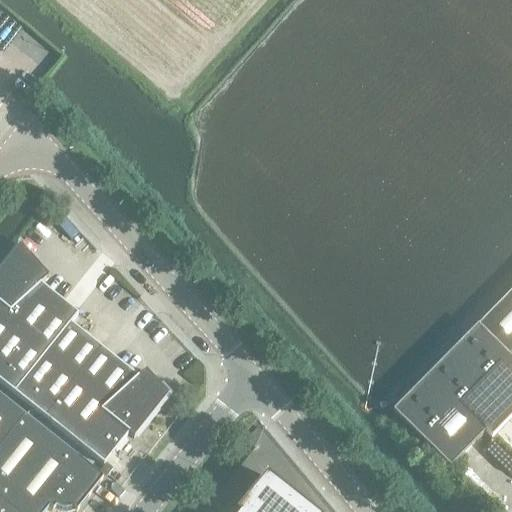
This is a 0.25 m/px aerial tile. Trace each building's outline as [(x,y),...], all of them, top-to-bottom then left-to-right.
[(0,384),(14,396),(70,326),(78,316),(40,286),(48,279),(19,247),(0,271),(0,384)] [(511,290),(391,413),(449,470),(490,428),(493,431),(511,411),(511,290)] [(137,379),(70,326),(14,396),(103,467),(128,435),(133,440),(168,398),(145,373),(137,379)] [(0,448),(24,418),(0,398),(0,448)] [(24,418),(0,448),(0,471),(48,510),(50,511),(52,511),(55,509),(61,511),(66,511),(73,510),(75,511),(77,511),(102,480),(24,418)] [(0,511),(46,511),(48,510),(0,471),(0,511)] [(308,511),(265,477),(236,511),(308,511)]
